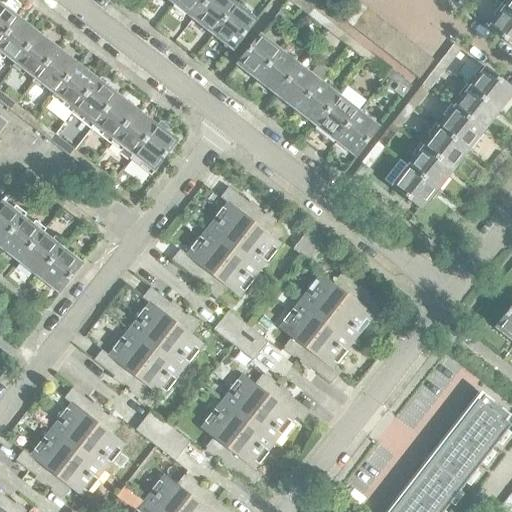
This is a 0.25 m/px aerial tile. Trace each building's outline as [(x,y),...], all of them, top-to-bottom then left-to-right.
[(192,21),(208,0),(176,0),(173,5),(192,21)] [(212,36),(236,5),(229,0),(208,0),(192,21),(212,36)] [(308,16),(313,9),(302,0),(288,0),(288,1),(308,16)] [(465,10),(472,0),(460,0),(458,4),(465,10)] [(511,13),(511,0),(508,0),(503,7),(511,13)] [(353,28),(368,9),(358,1),(343,21),(353,28)] [(0,44),(20,18),(1,3),(0,4),(0,44)] [(232,52),(256,21),(236,5),(212,36),(232,52)] [(511,13),(503,7),(500,5),(492,15),(495,17),(487,27),(511,46),(511,13)] [(327,31),(333,24),(313,9),(308,16),(327,31)] [(363,36),(377,16),(368,9),(353,28),(363,36)] [(372,43),(387,24),(377,16),(363,36),(372,43)] [(13,68),(40,33),(20,18),(0,44),(0,57),(2,59),(5,56),(14,63),(12,66),(13,68)] [(347,47),(353,39),(333,24),(327,31),(347,47)] [(381,50),(396,31),(387,24),(372,43),(381,50)] [(391,57),(405,38),(396,31),(381,50),(391,57)] [(33,83),(60,49),(40,33),(13,68),(22,75),(25,72),(34,79),(32,82),(33,83)] [(256,82),(281,50),(260,34),(236,66),(256,82)] [(400,65),(415,45),(405,38),(391,57),(400,65)] [(367,62),(372,55),(353,39),(347,47),(367,62)] [(446,70),(461,50),(454,44),(439,64),(446,70)] [(409,72),(424,53),(415,45),(400,65),(409,72)] [(53,98),(79,64),(60,49),(33,83),(42,90),(45,87),(53,94),(51,97),(53,98)] [(276,97),(300,66),(281,50),(256,82),(276,97)] [(419,80),(434,60),(424,53),(409,72),(419,80)] [(386,77),(392,70),(372,55),(367,62),(386,77)] [(72,113),(99,79),(79,64),(53,98),(62,106),(65,103),(73,110),(71,113),(72,113)] [(430,91),(446,70),(439,64),(422,85),(430,91)] [(296,112),(320,81),(300,66),(276,97),(296,112)] [(499,113),(511,96),(511,90),(481,66),(473,76),(476,78),(469,87),(466,85),(466,86),(499,113)] [(386,77),(407,93),(412,86),(392,70),(386,77)] [(91,128),(118,94),(99,79),(72,113),(81,120),(84,118),(93,125),(91,128)] [(315,128),(340,96),(320,81),(296,112),(315,128)] [(414,110),(430,91),(422,85),(407,105),(414,110)] [(484,133),(499,113),(466,86),(458,96),(461,98),(454,106),(451,105),(450,106),(484,133)] [(0,102),(11,111),(17,105),(0,91),(0,102)] [(111,144),(138,110),(118,94),(91,128),(101,136),(103,133),(112,140),(110,143),(111,144)] [(335,143),(359,112),(340,96),(315,128),(335,143)] [(31,127),(36,120),(17,105),(11,111),(31,127)] [(399,130),(414,110),(407,105),(392,124),(399,130)] [(469,152),(484,133),(450,106),(443,115),(445,117),(438,126),(436,125),(435,126),(469,152)] [(130,159),(158,125),(138,110),(111,144),(120,151),(123,148),(132,155),(130,158),(130,159)] [(355,159),(380,128),(359,112),(335,143),(355,159)] [(50,141),(55,134),(36,120),(31,127),(50,141)] [(384,150),(399,130),(392,124),(377,144),(384,150)] [(143,164),(153,172),(178,141),(158,125),(130,159),(140,167),(143,164)] [(454,172),(469,152),(435,126),(428,134),(431,136),(423,146),(421,144),(419,145),(454,172)] [(69,156),(75,150),(55,134),(50,141),(69,156)] [(369,169),(384,150),(377,144),(362,163),(369,169)] [(438,191),(454,172),(419,145),(412,154),(415,156),(408,166),(405,164),(404,165),(438,191)] [(89,171),(94,165),(75,150),(69,156),(89,171)] [(108,187),(114,180),(94,165),(89,171),(108,187)] [(423,212),(438,191),(404,165),(397,174),(399,176),(391,187),(423,212)] [(42,192),(48,185),(28,170),(22,177),(42,192)] [(129,203),(135,196),(114,180),(108,187),(129,203)] [(62,208),(67,201),(48,185),(42,192),(62,208)] [(234,249),(262,213),(229,188),(221,198),(227,203),(214,221),(218,224),(212,232),(234,249)] [(0,246),(26,213),(16,206),(14,209),(3,200),(0,204),(0,246)] [(82,223),(87,216),(67,201),(62,208),(82,223)] [(0,248),(19,263),(45,229),(35,221),(33,224),(24,217),(27,214),(26,213),(0,246),(0,248)] [(234,249),(257,267),(263,259),(267,262),(282,243),(270,234),(277,225),(262,213),(234,249)] [(82,223),(102,239),(107,232),(87,216),(82,223)] [(38,279),(65,244),(55,237),(53,239),(44,232),(46,229),(45,229),(19,263),(38,279)] [(294,249),(303,256),(318,237),(309,230),(294,249)] [(205,286),(234,249),(212,232),(205,241),(201,238),(187,256),(180,250),(172,261),(205,286)] [(328,245),(318,237),(303,256),(313,264),(328,245)] [(58,294),(85,260),(75,252),(73,255),(64,248),(66,245),(65,244),(38,279),(58,294)] [(250,277),(257,267),(234,249),(205,286),(220,298),(228,288),(240,297),(254,280),(250,277)] [(327,321),(355,285),(340,274),(333,283),(321,274),(306,293),(310,296),(304,304),(327,321)] [(388,311),(360,289),(355,285),(327,321),(349,338),(355,331),(358,334),(372,316),(379,322),(388,311)] [(184,314),(152,289),(151,288),(142,298),(150,304),(136,322),(140,324),(133,333),(156,350),(184,314)] [(298,358),(327,321),(304,304),(297,313),(293,310),(279,328),(291,337),(283,346),(298,358)] [(511,341),(511,307),(495,329),(511,341)] [(241,336),(249,326),(229,311),(222,321),(241,336)] [(156,350),(178,368),(185,360),(189,363),(203,344),(191,335),(198,325),(184,314),(156,350)] [(234,345),(241,336),(222,321),(215,330),(234,345)] [(341,348),(349,338),(327,321),(298,358),(331,384),(338,374),(331,369),(345,351),(341,348)] [(268,341),(249,327),(249,326),(241,336),(261,351),(268,341)] [(127,387),(156,350),(133,333),(126,341),(123,339),(109,356),(102,350),(94,361),(127,387)] [(254,360),(261,351),(241,336),(234,345),(254,360)] [(172,376),(178,368),(156,350),(127,387),(142,398),(150,389),(161,398),(176,379),(172,376)] [(248,423),(277,386),(262,374),(254,384),(243,375),(228,394),(231,397),(225,405),(248,423)] [(301,422),(309,411),(277,386),(248,423),(270,440),(276,432),(280,435),(294,416),(301,422)] [(78,450),(106,414),(73,388),(64,399),(72,405),(58,422),(61,425),(55,432),(78,450)] [(479,402),(393,511),(443,511),(510,426),(504,422),(509,416),(485,397),(480,403),(479,402)] [(220,459),(248,423),(225,405),(219,413),(215,410),(201,429),(212,438),(205,448),(220,459)] [(163,437),(170,427),(151,412),(144,422),(163,437)] [(111,463),(125,445),(114,436),(121,426),(106,414),(78,450),(101,468),(107,460),(111,463)] [(155,446),(163,437),(144,422),(136,431),(155,446)] [(263,448),(270,440),(248,423),(220,459),(252,485),(260,474),(253,469),(267,451),(263,448)] [(190,442),(171,427),(170,427),(163,437),(182,452),(190,442)] [(50,487),(78,450),(55,432),(48,442),(44,439),(31,456),(24,451),(16,461),(50,487)] [(175,461),(182,452),(163,437),(155,446),(175,461)] [(93,477),(101,468),(78,450),(50,487),(64,499),(72,489),(83,498),(97,480),(93,477)] [(156,511),(178,511),(199,486),(184,475),(176,484),(164,475),(150,493),(154,497),(148,505),(156,511)] [(230,511),(231,511),(199,486),(178,511),(230,511)] [(0,511),(24,511),(0,493),(0,511)] [(511,511),(511,493),(499,510),(502,511),(511,511)]
